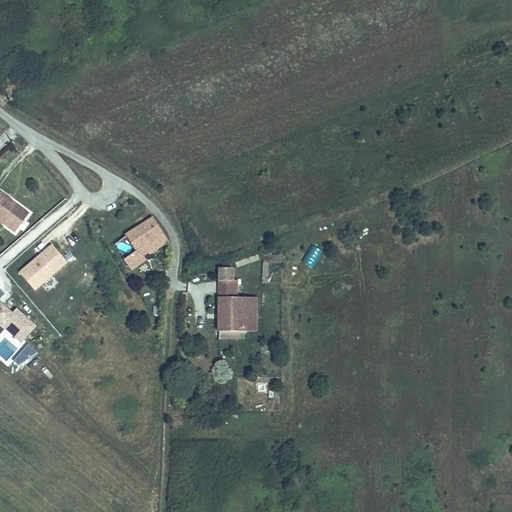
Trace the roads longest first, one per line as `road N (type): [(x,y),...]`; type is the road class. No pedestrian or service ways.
road 1 (residential): [(0,111),(146,200),(173,234),(171,287)]
road 2 (track): [(157,511),(171,287)]
